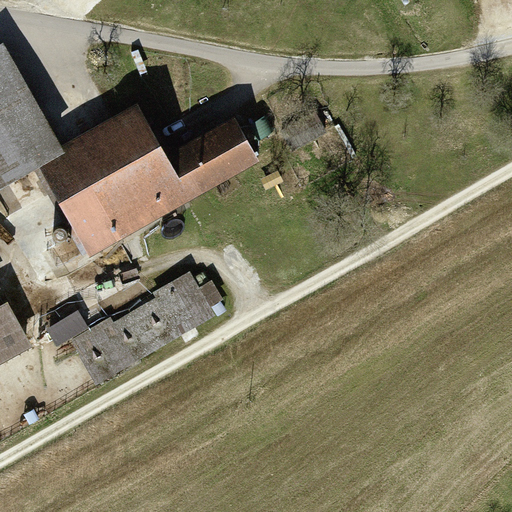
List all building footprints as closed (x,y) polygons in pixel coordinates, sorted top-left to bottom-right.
[(61,148),(0,46),(0,150),(15,176),(61,148)] [(262,150),(234,104),(158,149),(187,195),(262,150)] [(301,144),(330,124),(319,107),(289,127),(301,144)] [(38,166),(90,253),(187,195),(158,149),(134,108),(38,166)] [(207,262),(125,311),(145,344),(227,295),(207,262)] [(79,300),(48,322),(61,340),(92,319),(79,300)] [(0,310),(0,367),(29,350),(4,308),(0,310)]
